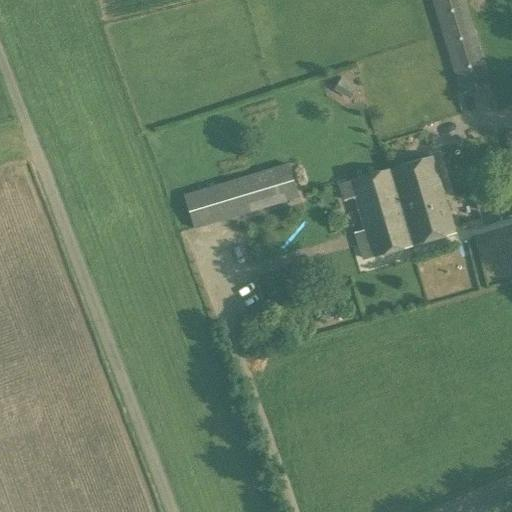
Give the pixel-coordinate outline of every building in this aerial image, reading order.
[(429,0),(459,94),(490,85),(464,0),(429,0)] [(334,90),(349,100),(357,87),(342,77),(334,90)] [(388,170),(412,247),(454,234),(430,157),(388,170)] [(183,196),(193,230),(298,199),(287,164),(183,196)] [(412,247),(388,170),(349,182),(349,183),(339,186),(344,202),(354,198),(368,243),(359,246),(364,260),(372,258),(372,259),(412,247)]
